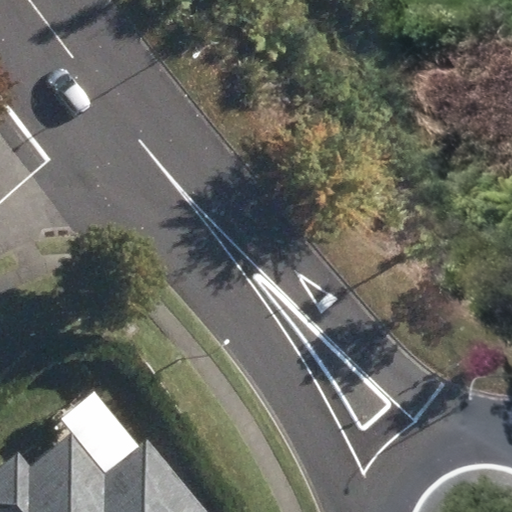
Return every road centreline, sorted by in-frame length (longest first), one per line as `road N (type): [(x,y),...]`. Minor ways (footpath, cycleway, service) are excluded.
road 1 (residential): [(360,511),(194,208)]
road 2 (residential): [(194,208),(305,293),(457,431)]
road 3 (residential): [(106,108),(0,204)]
road 4 (residential): [(27,0),(106,108)]
road 5 (residential): [(106,108),(194,208)]
road 6 (residential): [(373,511),(390,477),(419,448),(457,431)]
